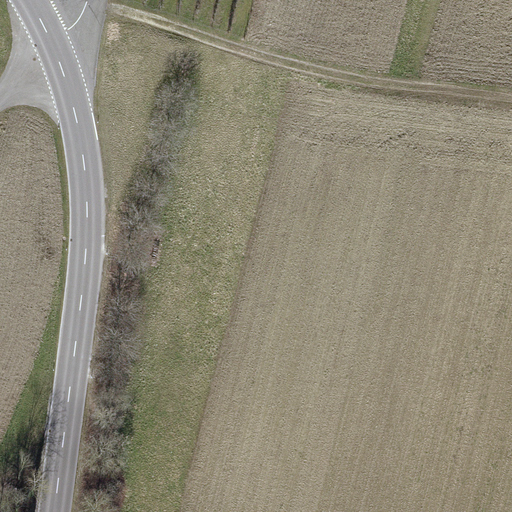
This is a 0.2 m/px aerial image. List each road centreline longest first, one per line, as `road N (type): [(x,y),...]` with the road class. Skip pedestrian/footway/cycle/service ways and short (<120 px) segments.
road 1 (tertiary): [(60,53),(83,123),(84,310),(56,511)]
road 2 (track): [(90,0),(354,79),(511,98)]
